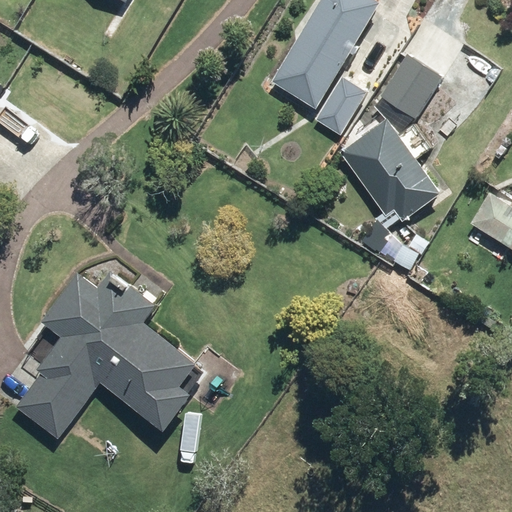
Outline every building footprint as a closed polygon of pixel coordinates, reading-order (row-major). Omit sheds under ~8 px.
[(372,0),(327,0),(274,85),(318,112),(383,6),(372,0)] [(384,93),(419,115),(460,49),(424,27),(384,93)] [(472,49),(463,63),(493,83),(503,69),(472,49)] [(345,79),(318,123),(343,138),(370,95),(345,79)] [(462,81),(449,96),(458,104),(437,127),(450,139),(484,102),(462,81)] [(242,85),(225,110),(243,122),(260,96),(242,85)] [(0,119),(0,118),(0,138),(20,151),(29,136),(0,119)] [(390,122),(343,156),(386,216),(377,222),(386,234),(403,223),(404,225),(444,197),(402,138),(390,122)] [(276,163),(267,177),(282,186),(290,172),(276,163)] [(511,207),(494,196),(475,227),(511,249),(511,207)] [(405,248),(395,265),(411,274),(423,255),(425,256),(432,244),(419,236),(409,251),(405,248)] [(46,375),(19,410),(61,441),(103,385),(167,434),(195,397),(183,388),(200,366),(147,326),(160,309),(113,274),(101,291),(81,276),(45,324),(47,326),(26,355),(44,368),(42,371),(46,375)] [(222,402),(214,412),(251,441),(260,431),(222,402)]
